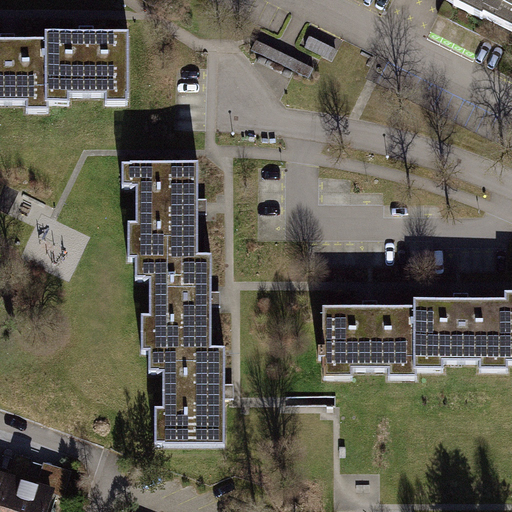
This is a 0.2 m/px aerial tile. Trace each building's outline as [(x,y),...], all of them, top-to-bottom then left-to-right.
[(511,0),(446,0),(446,1),(483,19),(484,17),(511,31),(511,0)] [(141,31),(60,34),(63,106),(143,104),(141,31)] [(338,51),(310,38),(305,49),(333,62),(338,51)] [(60,40),(0,41),(0,114),(63,112),(60,40)] [(314,70),(256,42),(252,51),(309,79),(314,70)] [(196,173),(112,173),(112,265),(196,265),(196,173)] [(213,267),(130,267),(130,360),(213,360),(213,267)] [(511,304),(490,305),(490,376),(511,375),(511,304)] [(489,312),(401,312),(401,383),(489,383),(489,312)] [(400,317),(312,317),(312,388),(400,388),(400,317)] [(226,361),(143,361),(143,454),(226,454),(226,361)] [(0,474),(0,511),(20,511),(29,483),(0,474)] [(30,483),(20,511),(62,511),(68,494),(30,483)]
